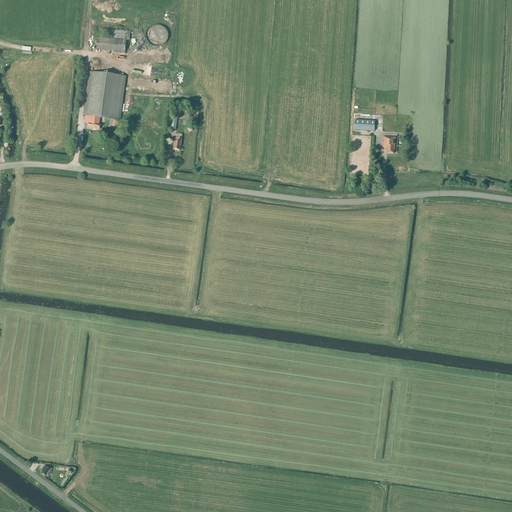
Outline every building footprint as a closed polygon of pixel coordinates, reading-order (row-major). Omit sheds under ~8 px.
[(130,41),(130,32),(111,30),(111,39),(130,41)] [(96,39),(96,46),(95,51),(126,53),(127,41),(111,39),(97,38),(96,39)] [(126,77),(89,72),(83,116),(86,116),(85,123),(89,124),(88,128),(100,129),(100,125),(99,125),(100,118),(120,121),(126,77)] [(354,130),(374,131),(375,122),(355,120),(354,130)] [(403,132),(403,125),(378,124),(378,132),(403,132)] [(181,147),(182,139),(182,135),(178,134),(177,142),(174,142),(173,146),(174,146),(173,150),(180,151),(180,146),(181,147)] [(395,149),(395,138),(384,137),(383,148),(387,148),(387,153),(393,154),(394,149),(395,149)] [(45,476),(50,470),(51,468),(48,466),(46,467),(44,466),(41,470),(42,471),(41,473),(45,476)]
